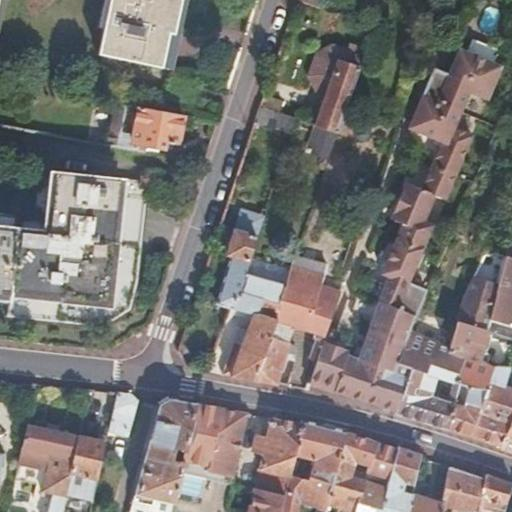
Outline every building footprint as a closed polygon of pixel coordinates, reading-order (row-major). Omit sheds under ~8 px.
[(108,0),(97,54),(160,68),(174,0),(108,0)] [(322,107),(314,129),(334,138),(344,110),(366,49),(349,43),(347,49),(333,44),(321,54),(312,78),(322,107)] [(331,391),(396,407),(412,366),(404,363),(415,329),(420,316),(431,287),(414,281),(431,236),(422,232),(432,206),(443,210),(467,145),(449,138),(463,101),(482,108),(494,75),(452,59),(442,85),(439,83),(435,95),(423,90),(405,139),(438,151),(419,197),(403,190),(391,217),(403,222),(400,231),(394,244),(379,278),(386,280),(376,304),(356,360),(345,357),(346,352),(320,343),(307,383),(331,391)] [(427,79),(423,90),(435,95),(439,83),(427,79)] [(259,105),(277,113),(281,101),(262,95),(259,105)] [(137,106),(117,102),(111,130),(107,129),(105,143),(144,150),(145,142),(161,145),(163,139),(174,141),(182,114),(137,106)] [(297,121),(277,113),(259,105),(254,120),(292,136),(297,121)] [(173,147),(174,141),(163,139),(161,145),(173,147)] [(0,311),(104,323),(130,308),(135,283),(148,183),(53,172),(45,234),(0,229),(0,311)] [(403,222),(391,217),(387,226),(400,231),(403,222)] [(252,227),(260,231),(263,223),(255,220),(252,227)] [(358,220),(355,229),(363,231),(366,224),(358,220)] [(233,310),(244,280),(258,237),(230,228),(207,302),(229,308),(233,310)] [(465,237),(454,232),(431,287),(420,316),(434,322),(467,244),(465,237)] [(511,246),(500,241),(496,251),(508,256),(499,285),(490,315),(498,317),(505,320),(511,301),(511,246)] [(288,269),(280,290),(271,317),(276,319),(270,338),(288,344),(293,328),(322,337),(340,282),(288,269)] [(499,285),(474,274),(464,294),(457,318),(486,329),(490,315),(499,285)] [(280,290),(244,280),(233,310),(247,314),(248,310),(255,312),(271,317),(280,290)] [(271,317),(255,312),(248,330),(241,328),(224,375),(255,380),(270,338),(276,319),(271,317)] [(511,322),(505,320),(498,317),(493,333),(511,339),(511,322)] [(457,318),(450,342),(448,349),(462,354),(476,360),(480,348),(486,329),(457,318)] [(412,366),(396,407),(394,412),(443,427),(452,402),(449,401),(430,393),(437,374),(453,380),(462,354),(448,349),(450,342),(415,329),(404,363),(412,366)] [(288,344),(270,338),(255,380),(274,384),(275,382),(288,345),(288,344)] [(301,348),(288,344),(288,345),(275,382),(289,384),(301,348)] [(452,402),(443,427),(472,436),(479,413),(491,368),(485,363),(489,351),(480,348),(476,360),(462,354),(453,380),(456,381),(449,401),(452,402),(459,382),(465,385),(458,404),(452,402)] [(491,368),(479,413),(509,423),(511,416),(511,388),(505,387),(507,368),(491,368)] [(452,402),(458,404),(465,385),(459,382),(452,402)] [(122,396),(110,395),(102,435),(120,439),(132,403),(122,396)] [(167,401),(154,407),(129,499),(168,508),(170,496),(192,406),(167,401)] [(218,411),(192,406),(170,496),(186,500),(189,501),(196,471),(204,473),(218,411)] [(244,417),(218,411),(204,473),(220,476),(230,478),(244,417)] [(479,413),(472,436),(502,445),(509,423),(479,413)] [(297,427),(267,421),(252,491),(280,499),(286,476),(290,456),(297,427)] [(511,424),(509,423),(502,445),(501,447),(511,450),(511,424)] [(280,499),(277,511),(293,511),(297,501),(315,505),(313,511),(323,511),(342,434),(322,428),(298,424),(297,427),(290,456),(308,460),(304,479),(286,476),(280,499)] [(21,428),(16,452),(43,458),(34,502),(48,505),(45,511),(57,511),(61,493),(65,477),(73,440),(21,428)] [(374,442),(342,434),(323,511),(329,511),(352,511),(358,489),(361,479),(374,442)] [(99,445),(73,440),(65,477),(77,479),(91,482),(96,458),(99,446),(99,445)] [(394,447),(374,442),(361,479),(385,485),(394,447)] [(106,448),(99,446),(96,458),(104,459),(106,448)] [(417,453),(394,447),(385,485),(383,494),(378,511),(404,511),(406,506),(393,504),(395,494),(408,497),(416,458),(417,453)] [(308,460),(290,456),(286,476),(304,479),(308,460)] [(479,511),(482,479),(444,466),(435,503),(447,506),(445,511),(479,511)] [(482,476),(482,479),(479,511),(502,511),(505,505),(511,485),(482,476)] [(65,477),(61,493),(73,495),(77,479),(65,477)] [(385,485),(361,479),(358,489),(383,494),(385,485)] [(358,489),(352,511),(378,511),(383,494),(358,489)] [(277,511),(280,499),(252,491),(246,511),(277,511)] [(170,496),(168,508),(167,510),(175,511),(182,511),(186,500),(170,496)]
